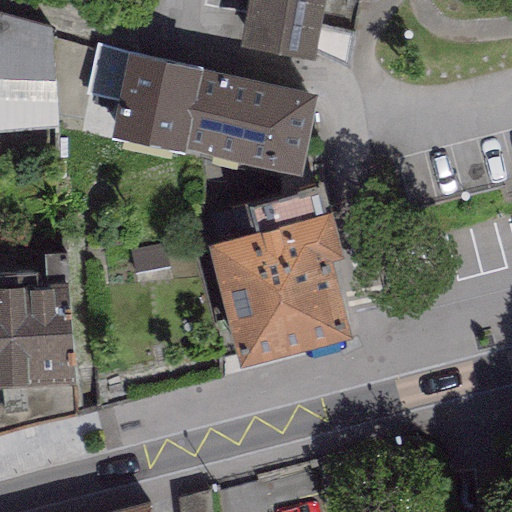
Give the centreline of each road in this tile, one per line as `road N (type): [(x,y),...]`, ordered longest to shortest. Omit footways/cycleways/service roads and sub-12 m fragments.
road 1 (primary): [(478,367),(0,492)]
road 2 (residential): [(478,367),(488,511)]
